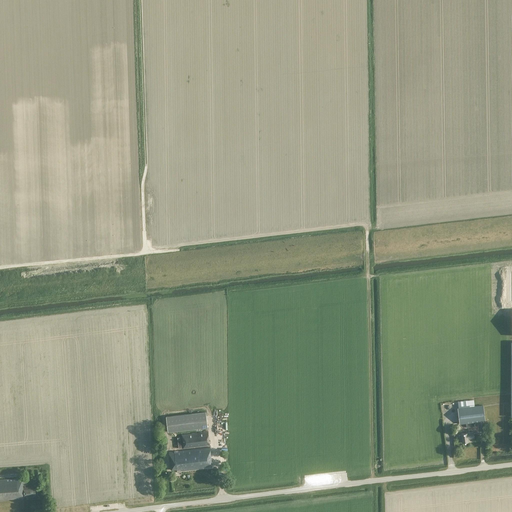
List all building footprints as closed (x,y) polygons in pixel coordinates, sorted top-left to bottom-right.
[(473,400),(458,402),(458,408),(460,423),(460,424),(473,422),(484,421),(485,421),(483,405),(474,406),(473,400)] [(206,412),(166,416),(166,417),(168,432),(172,431),(181,430),(208,427),(206,416),(206,412)] [(210,446),(208,431),(181,434),(183,449),(210,446)] [(461,433),(462,443),(468,442),(468,438),(474,438),(474,432),(461,433)] [(169,451),(171,470),(177,469),(177,470),(180,470),(181,471),(212,467),(210,447),(169,451)] [(23,487),(22,478),(0,479),(0,500),(24,498),(24,497),(34,496),(34,495),(36,494),(35,488),(33,488),(33,487),(23,487)]
